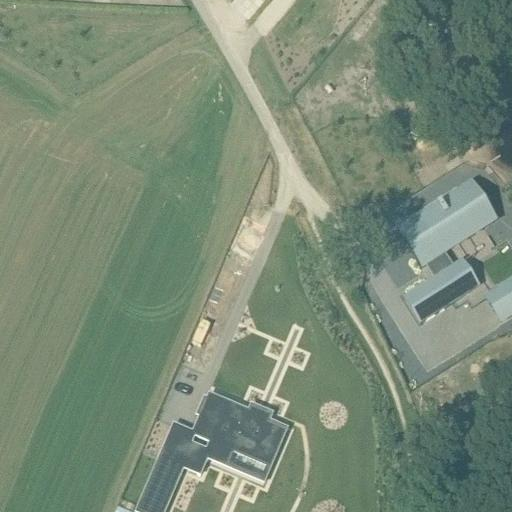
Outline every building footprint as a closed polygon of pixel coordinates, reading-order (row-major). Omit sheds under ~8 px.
[(309,0),(296,0),(272,30),(291,47),(307,29),(326,44),(341,26),(309,0)] [(352,4),(338,22),(348,30),(363,13),(352,4)] [(337,156),(353,148),(344,133),(320,146),(336,176),(345,171),(337,156)] [(370,173),(375,189),(400,181),(385,134),(350,146),(360,177),(370,173)] [(432,284),(404,302),(420,326),(470,294),(454,270),(453,271),(443,256),(483,231),(481,228),(494,219),(475,190),(464,197),(462,198),(459,194),(437,208),(445,220),(429,230),(424,222),(405,234),(419,256),(417,257),(415,259),(421,270),(422,270),(430,265),(438,277),(439,280),(432,284)] [(511,283),(501,291),(511,308),(511,283)] [(193,436),(193,437),(215,446),(207,463),(208,463),(210,460),(227,467),(230,459),(232,454),(243,458),(270,469),(278,451),(285,434),(268,427),(267,427),(270,419),(252,411),(250,415),(210,398),(193,436)] [(160,423),(151,444),(161,449),(170,427),(160,423)] [(138,511),(164,511),(183,469),(161,460),(138,511)]
